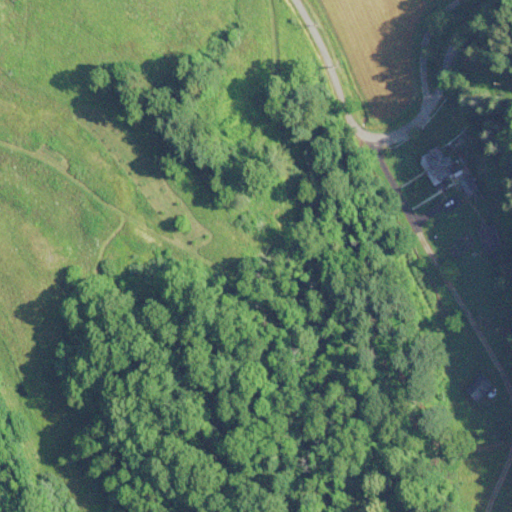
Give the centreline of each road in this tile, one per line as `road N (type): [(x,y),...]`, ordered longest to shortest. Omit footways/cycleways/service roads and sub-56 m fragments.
road 1 (residential): [(487,497),(511,443),(505,386),(368,166),(365,135)]
road 2 (residential): [(511,16),(453,40),(436,93),(412,122),(365,135)]
road 3 (residential): [(365,135),(341,120),(291,0)]
